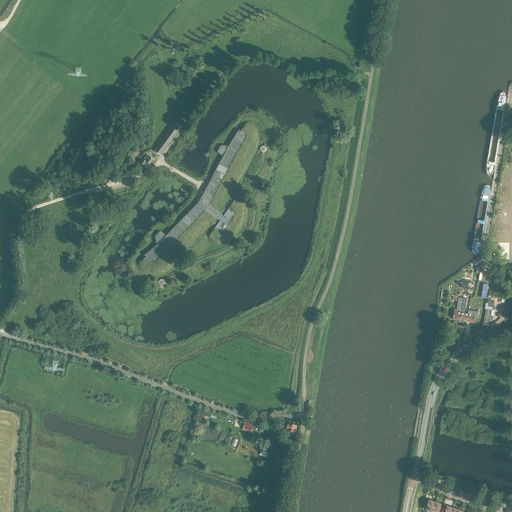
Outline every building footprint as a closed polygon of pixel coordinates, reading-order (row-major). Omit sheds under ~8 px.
[(245,130),(244,130),(245,128),(245,126),(246,125),(247,124),(248,124),(249,123),(249,122),(248,123),(247,123),(245,124),(244,125),(243,128),(241,130),(239,129),(230,143),(229,144),(222,144),(221,144),(221,145),(218,150),(218,151),(223,155),(198,202),(166,234),(161,231),(160,231),(155,235),(155,236),(156,242),(157,243),(144,254),(146,256),(143,258),(142,260),(140,261),(140,262),(139,262),(139,263),(139,264),(138,265),(138,266),(139,266),(140,265),(140,263),(141,262),(142,262),(144,261),(146,260),(147,261),(149,261),(152,261),(155,260),(204,211),(207,211),(216,218),(215,219),(213,224),(214,224),(217,220),(219,220),(221,219),(210,235),(209,235),(209,236),(209,237),(209,238),(210,238),(217,228),(222,232),(236,213),(231,209),(237,199),(236,199),(235,199),(235,200),(234,200),(230,205),(223,215),(223,213),(222,212),(225,208),(221,211),(220,212),(211,205),(211,203),(246,135),(246,133),(246,132),(246,131),(245,130)] [(160,154),(171,140),(181,126),(175,122),(154,150),(160,154)] [(218,150),(221,145),(221,144),(222,144),(229,144),(230,143),(222,143),(221,143),(220,143),(217,149),(217,150),(218,151),(218,150)] [(142,164),(148,168),(151,163),(150,163),(154,159),(149,155),(147,154),(144,158),(145,158),(143,160),(144,161),(142,164)] [(466,279),(463,278),(461,287),(467,289),(469,281),(465,281),(466,279)] [(460,319),(461,312),(462,306),(461,306),(463,297),(459,297),(458,301),(456,311),(454,311),(452,318),(460,319)] [(500,306),(485,303),(480,327),(484,328),(498,319),(500,306)] [(472,314),(468,313),(467,320),(474,321),(475,312),(473,312),(472,314)] [(254,423),(245,421),(244,424),(243,428),(253,430),(253,428),(254,423)] [(287,427),(289,428),(288,431),(290,431),(290,434),(294,434),(294,432),(296,432),(297,428),(296,428),(297,425),(294,424),(290,423),(290,422),(288,422),(288,423),(287,423),(287,427)] [(435,501),(429,499),(425,509),(432,511),(432,510),(435,501)] [(441,503),(435,501),(432,510),(438,511),(441,503)]
